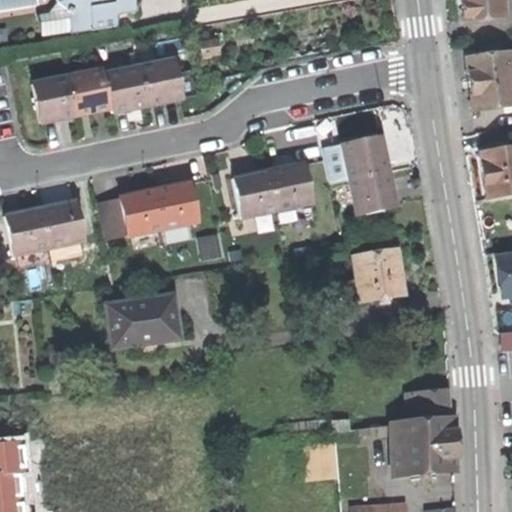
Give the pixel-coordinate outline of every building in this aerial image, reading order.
[(68,29),(69,33),(116,26),(114,14),(133,11),(131,0),(54,0),(55,3),(65,2),(66,11),(68,29)] [(462,0),(465,19),(504,16),(502,0),(462,0)] [(40,33),(68,29),(66,11),(38,15),(40,33)] [(470,86),(474,111),(511,106),(511,73),(510,60),(511,59),(511,53),(467,59),(470,86)] [(134,66),(142,105),(161,101),(178,97),(170,59),(134,66)] [(125,108),(142,105),(134,66),(100,74),(107,106),(108,112),(125,108)] [(88,111),(107,106),(100,74),(99,68),(63,76),(71,114),(88,111)] [(52,118),(71,114),(63,76),(28,83),(36,121),(52,118)] [(340,143),(348,178),(386,171),(382,155),(378,135),(340,143)] [(511,148),(480,154),(483,176),(487,198),(511,194),(511,148)] [(266,171),(274,209),(311,201),(303,163),(284,167),(266,171)] [(240,216),(274,209),(266,171),(248,174),(232,178),(240,216)] [(348,178),(355,213),(393,206),(389,189),(386,171),(348,178)] [(152,189),(160,228),(195,221),(187,182),(167,186),(152,189)] [(125,235),(160,228),(152,189),(133,193),(117,196),(125,235)] [(104,239),(125,235),(117,196),(96,201),(104,239)] [(37,208),(45,246),(80,239),(73,201),(56,204),(37,208)] [(10,252),(45,246),(37,208),(18,211),(3,214),(10,252)] [(306,251),(308,268),(320,266),(321,274),(342,271),(339,247),(306,251)] [(349,301),(404,293),(400,272),(397,248),(352,255),(356,280),(346,282),(349,301)] [(504,297),(511,296),(511,295),(511,254),(498,257),(501,278),(504,297)] [(102,302),(108,347),(172,339),(170,326),(169,317),(175,316),(172,293),(102,302)] [(511,333),(502,334),(503,352),(511,351),(511,333)] [(407,419),(448,417),(447,391),(419,391),(419,410),(407,410),(407,419)] [(452,417),(448,417),(407,419),(396,419),(397,467),(453,466),(453,440),(452,417)] [(305,479),(337,477),(335,440),(304,441),(305,479)]
